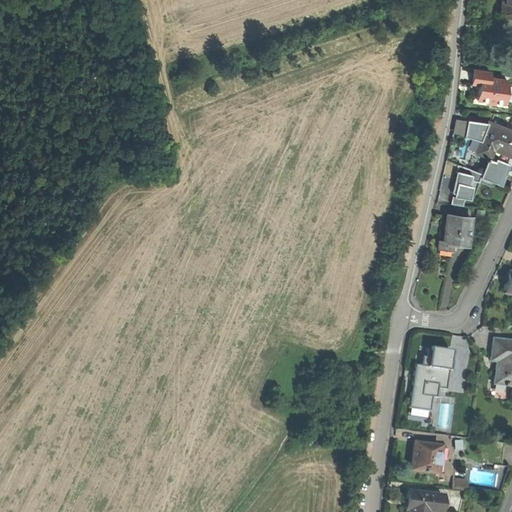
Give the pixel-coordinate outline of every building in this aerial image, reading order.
[(511,0),(502,0),(500,14),(511,15),(511,0)] [(495,102),(504,103),(506,79),(489,77),(490,71),(473,69),(471,84),(479,85),(478,92),(477,100),(485,101),(487,103),(493,104),(495,102)] [(511,116),(493,114),(490,123),(511,131),(511,116)] [(452,132),(463,136),(466,120),(455,118),(452,132)] [(463,136),(481,141),(490,123),(488,122),(466,120),(463,136)] [(508,162),(511,150),(511,131),(490,123),(481,141),(480,144),(478,144),(476,149),(478,150),(477,152),(488,157),(495,160),(496,157),(508,162)] [(511,180),(511,150),(508,162),(501,177),(511,180)] [(500,180),(501,177),(508,162),(496,157),(495,160),(488,157),(481,173),(480,176),(481,176),(480,182),(493,187),(496,178),(500,180)] [(454,193),(453,196),(453,197),(463,198),(466,198),(470,180),(478,182),(480,176),(481,173),(457,164),(451,192),(454,193)] [(450,203),(462,205),(463,198),(453,197),(453,196),(451,196),(450,203)] [(470,215),(470,206),(454,205),(454,213),(470,215)] [(451,242),(466,244),(469,217),(446,215),(445,226),(443,241),(436,240),(435,248),(450,250),(451,242)] [(493,383),(511,385),(511,340),(508,340),(492,338),(491,348),(489,360),(496,361),(493,383)] [(421,356),(419,366),(446,370),(449,350),(448,353),(425,349),(424,357),(421,356)] [(436,390),(443,391),(446,370),(419,366),(414,365),(412,383),(408,406),(428,409),(430,396),(435,397),(436,390)] [(409,470),(435,474),(439,446),(413,442),(411,454),(409,470)] [(487,463),(501,465),(503,443),(490,442),(487,463)] [(467,480),(452,478),(451,489),(466,490),(467,480)] [(405,511),(439,511),(442,495),(406,491),(405,501),(404,509),(406,510),(405,511)]
